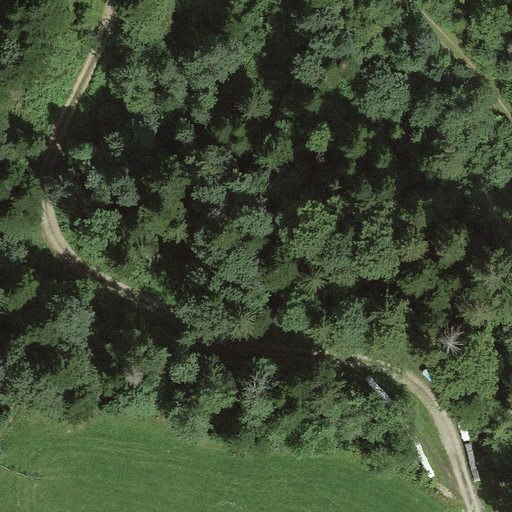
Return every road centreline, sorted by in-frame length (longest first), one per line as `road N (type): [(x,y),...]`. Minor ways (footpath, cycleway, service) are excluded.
road 1 (track): [(473,505),(445,424),(407,378),(358,360),(274,350),(178,323),(59,247),(46,207),(47,176),(110,0)]
road 2 (track): [(403,0),(511,118)]
